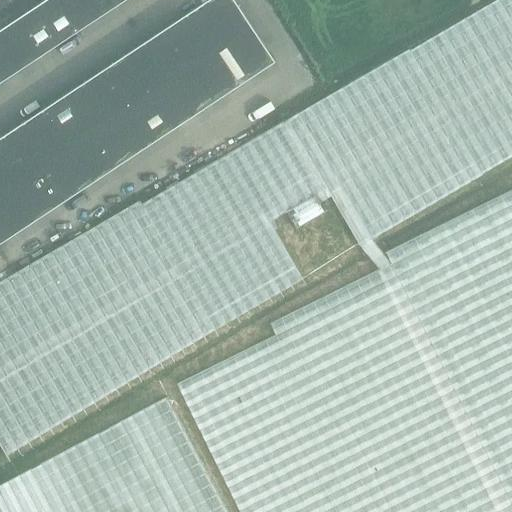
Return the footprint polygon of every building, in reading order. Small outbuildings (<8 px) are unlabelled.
[(0,445),(6,456),(35,439),(189,346),(302,279),(269,222),(287,211),(297,228),(324,211),(314,195),(324,189),(358,248),(360,247),(362,250),(368,257),(379,271),(392,265),(379,249),(374,243),(371,240),(511,157),(511,0),(494,0),(429,38),(285,122),(284,122),(217,161),(142,205),(140,200),(88,231),(0,281),(0,445)] [(60,0),(44,0),(36,6),(60,42),(80,29),(60,0)] [(89,0),(60,0),(80,29),(100,16),(89,0)] [(118,0),(89,0),(100,16),(120,3),(118,0)] [(207,0),(165,28),(190,65),(214,101),(274,61),(233,0),(207,0)] [(36,6),(16,19),(40,56),(60,42),(36,6)] [(16,19),(0,29),(0,39),(20,69),(40,56),(16,19)] [(165,28),(145,41),(169,78),(190,65),(165,28)] [(0,39),(0,82),(20,69),(0,39)] [(145,41),(125,54),(149,91),(169,78),(145,41)] [(125,54),(105,68),(129,104),(149,91),(125,54)] [(194,115),(214,101),(190,65),(169,78),(194,115)] [(105,68),(85,81),(109,118),(129,104),(105,68)] [(174,128),(194,115),(169,78),(149,91),(174,128)] [(85,81),(65,94),(89,131),(109,118),(85,81)] [(154,141),(174,128),(149,91),(129,104),(154,141)] [(65,94),(45,107),(69,144),(89,131),(65,94)] [(134,154),(154,141),(129,104),(109,118),(134,154)] [(45,107),(25,121),(49,157),(69,144),(45,107)] [(114,168),(134,154),(109,118),(89,131),(114,168)] [(25,121),(5,134),(29,171),(49,157),(25,121)] [(94,181),(114,168),(89,131),(69,144),(94,181)] [(5,134),(0,137),(0,169),(9,184),(29,171),(5,134)] [(74,194),(94,181),(69,144),(49,157),(74,194)] [(54,207),(74,194),(49,157),(29,171),(54,207)] [(0,169),(0,189),(9,184),(0,169)] [(34,221),(54,207),(29,171),(9,184),(34,221)] [(0,213),(14,234),(34,221),(9,184),(0,189),(0,213)] [(511,511),(511,189),(387,253),(393,265),(392,265),(379,271),(340,291),(271,324),(278,336),(177,384),(225,480),(240,511),(511,511)] [(0,242),(14,234),(0,213),(0,242)] [(0,485),(0,511),(226,511),(166,398),(0,485)]
